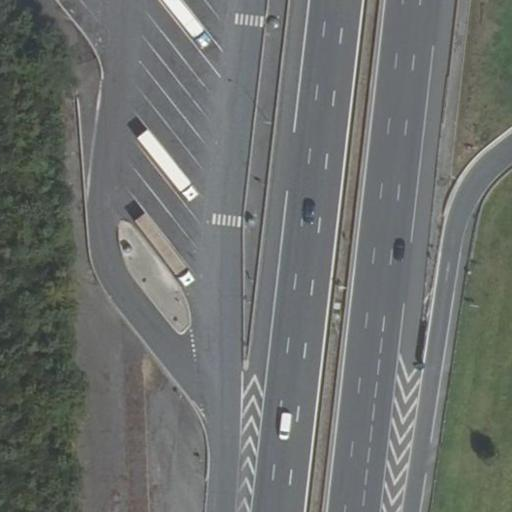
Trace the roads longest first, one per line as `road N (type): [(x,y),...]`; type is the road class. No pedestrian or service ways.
road 1 (motorway): [(340,0),(281,511)]
road 2 (motorway): [(353,511),(410,0)]
road 3 (motorway): [(401,511),(457,205)]
